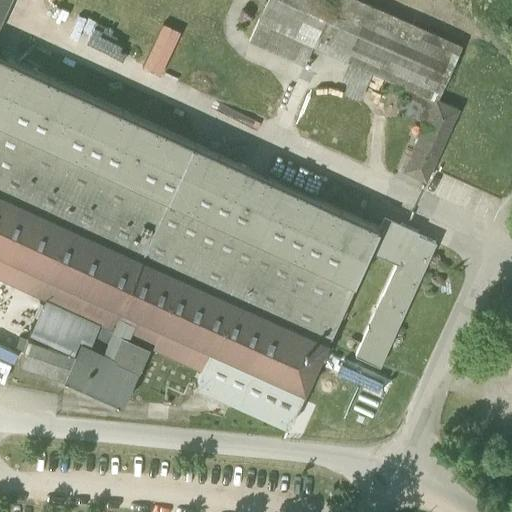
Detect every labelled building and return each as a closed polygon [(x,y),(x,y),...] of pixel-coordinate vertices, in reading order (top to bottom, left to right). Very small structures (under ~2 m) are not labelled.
[(272,24),(303,38),(315,43),(333,0),(266,0),(259,18),(272,24)] [(333,0),(315,43),(403,84),(427,30),(359,0),(333,0)] [(0,54),(0,15),(3,9),(0,8),(0,278),(44,298),(99,323),(101,324),(149,346),(201,368),(194,383),(289,426),(310,379),(309,378),(322,349),(323,349),(368,249),(379,227),(379,226),(0,54)] [(249,40),(262,46),(272,24),(259,18),(249,40)] [(179,30),(161,22),(139,66),(157,74),(179,30)] [(303,38),(272,24),(262,46),(293,60),(303,38)] [(400,110),(425,122),(436,98),(437,99),(461,46),(427,30),(403,84),(410,87),(400,110)] [(304,65),(315,43),(303,38),(293,60),(304,65)] [(458,108),(437,99),(436,98),(425,122),(404,169),(426,179),(458,108)] [(384,215),(379,226),(379,227),(395,235),(401,222),(384,215)] [(395,235),(379,227),(368,249),(396,261),(355,353),(379,364),(434,244),(435,241),(417,232),(419,230),(401,222),(395,235)] [(44,298),(29,330),(73,350),(79,337),(90,342),(99,323),(44,298)] [(139,367),(149,346),(101,324),(91,345),(139,367)] [(19,361),(64,377),(75,353),(27,337),(19,361)] [(122,403),(139,367),(91,345),(80,340),(75,353),(64,377),(122,403)] [(389,382),(329,355),(324,365),(384,392),(389,382)] [(380,401),(363,393),(361,398),(378,406),(380,401)] [(376,410),(359,402),(357,407),(374,415),(376,410)]
